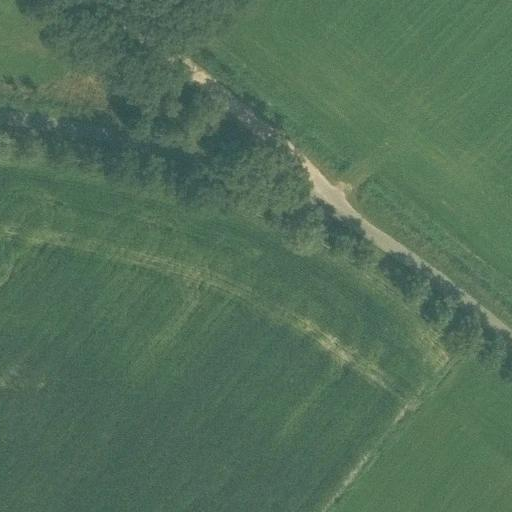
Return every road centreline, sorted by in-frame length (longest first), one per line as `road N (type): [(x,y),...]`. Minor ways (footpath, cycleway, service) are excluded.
road 1 (unclassified): [(511,341),(346,219),(254,178),(160,148),(0,117)]
road 2 (track): [(111,0),(320,176),(346,219)]
